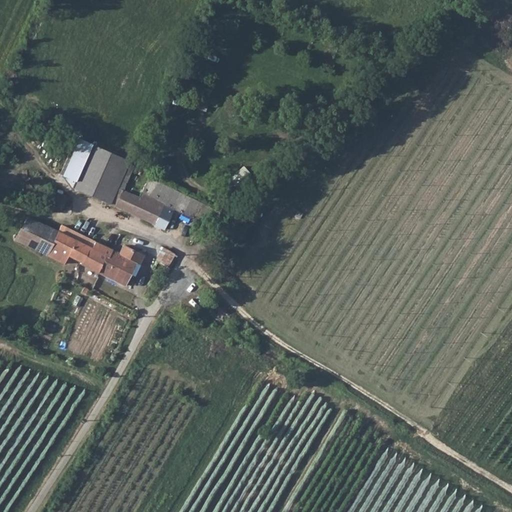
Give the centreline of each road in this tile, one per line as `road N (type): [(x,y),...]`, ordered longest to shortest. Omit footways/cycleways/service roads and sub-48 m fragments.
road 1 (unclassified): [(32,511),(185,256),(78,205)]
road 2 (track): [(185,256),(233,306),(309,364),(511,493)]
